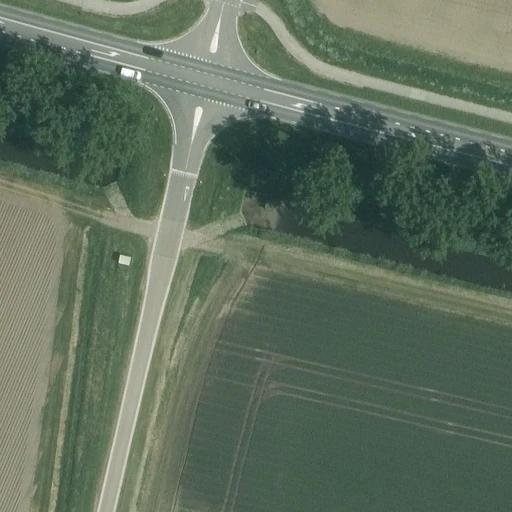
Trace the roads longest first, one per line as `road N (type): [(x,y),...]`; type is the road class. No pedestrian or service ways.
road 1 (unclassified): [(109,511),(205,80)]
road 2 (primary): [(511,154),(205,80)]
road 3 (primary): [(0,20),(205,80)]
